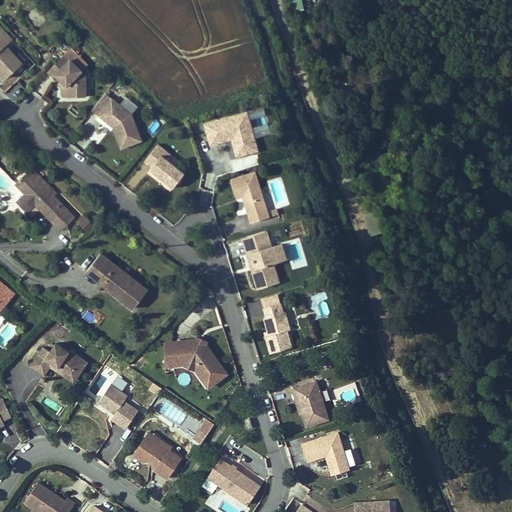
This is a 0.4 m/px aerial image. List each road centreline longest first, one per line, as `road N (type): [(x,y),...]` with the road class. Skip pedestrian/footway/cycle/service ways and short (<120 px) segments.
road 1 (track): [(434,511),(372,361),(343,228),(252,0)]
road 2 (residential): [(266,511),(277,489),(275,452),(219,284),(12,114)]
road 3 (residential): [(0,493),(24,460),(58,451),(149,511)]
